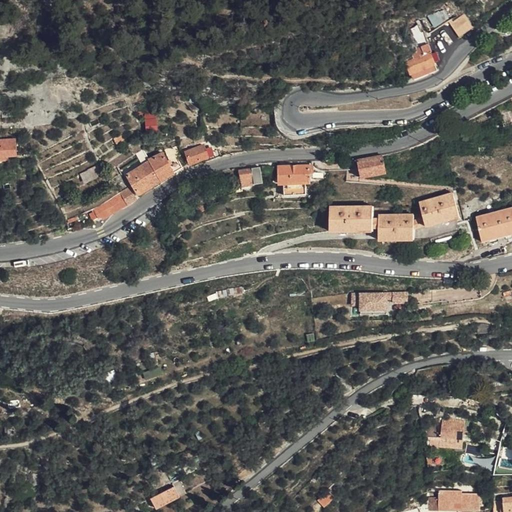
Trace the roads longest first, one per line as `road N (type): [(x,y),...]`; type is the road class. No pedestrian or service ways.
road 1 (tertiary): [(0,252),(101,231),(198,172),(230,162),(415,138),(511,88)]
road 2 (tertiary): [(511,261),(455,268),(260,258),(64,303),(0,300)]
road 3 (tertiary): [(511,60),(401,115),(308,120),(288,109),(299,96),(352,97),(425,83),(511,9)]
road 4 (tertiary): [(215,511),(376,381),(431,360),(511,355)]
